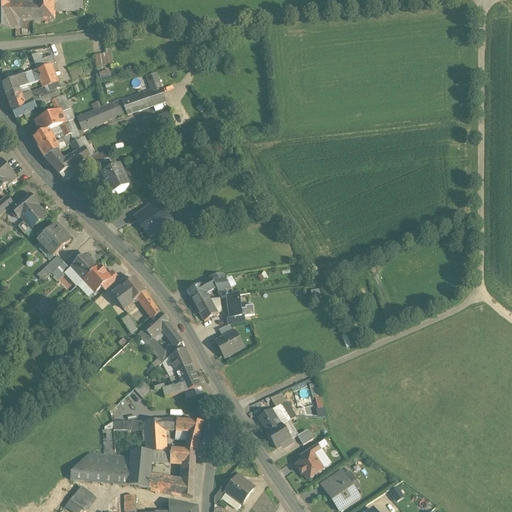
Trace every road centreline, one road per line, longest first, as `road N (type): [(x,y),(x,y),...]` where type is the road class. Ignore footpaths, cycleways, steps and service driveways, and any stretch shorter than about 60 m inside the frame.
road 1 (track): [(0,47),(436,0)]
road 2 (tertiary): [(238,419),(167,296),(56,186),(0,102)]
road 3 (track): [(478,295),(482,0)]
road 4 (track): [(478,295),(232,407)]
